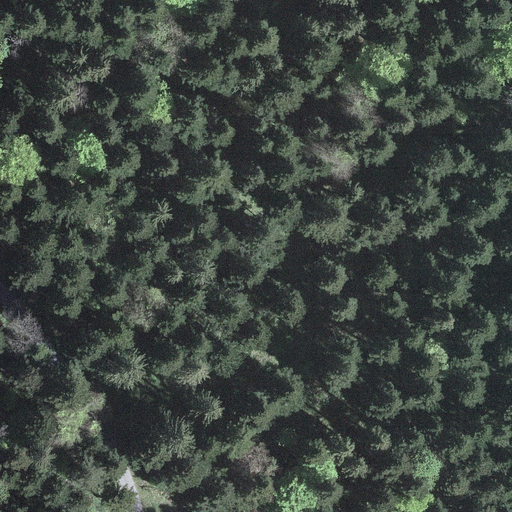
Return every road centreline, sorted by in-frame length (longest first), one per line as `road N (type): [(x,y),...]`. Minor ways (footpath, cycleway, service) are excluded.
road 1 (track): [(266,0),(290,214),(281,390),(255,511)]
road 2 (track): [(0,284),(82,391),(139,511)]
